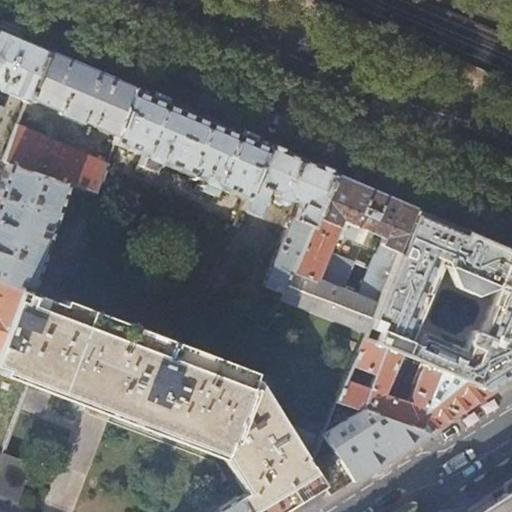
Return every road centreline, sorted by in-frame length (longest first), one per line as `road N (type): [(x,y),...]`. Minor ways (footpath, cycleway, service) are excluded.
road 1 (primary): [(161,0),(511,151)]
road 2 (residential): [(360,511),(511,417)]
